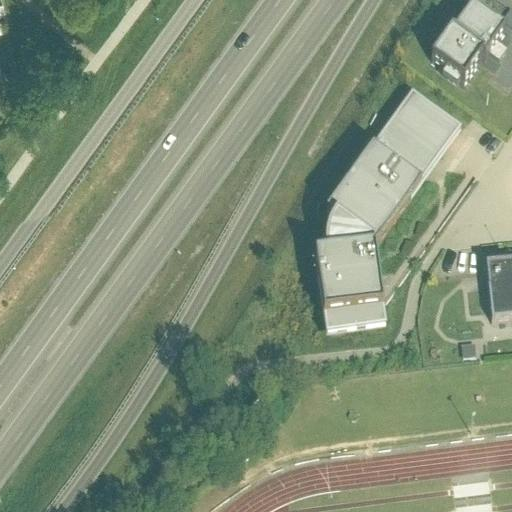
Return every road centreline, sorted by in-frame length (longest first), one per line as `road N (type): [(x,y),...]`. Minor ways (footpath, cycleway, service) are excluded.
road 1 (primary): [(63,511),(129,418),(377,0)]
road 2 (primary): [(0,464),(336,0)]
road 3 (primary): [(280,0),(0,388)]
road 4 (primary): [(195,0),(0,269)]
